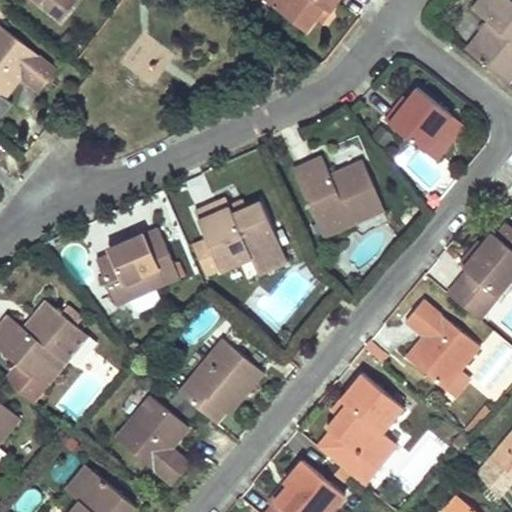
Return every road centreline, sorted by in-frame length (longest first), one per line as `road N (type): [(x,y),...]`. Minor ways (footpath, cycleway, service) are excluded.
road 1 (residential): [(388,23),(495,105),(507,122),(505,138),(197,511)]
road 2 (residential): [(388,23),(340,83),(0,237)]
